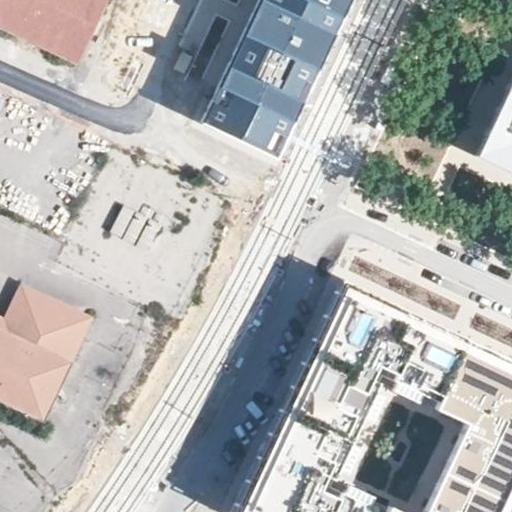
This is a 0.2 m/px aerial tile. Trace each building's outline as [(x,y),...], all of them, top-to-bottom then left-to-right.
[(0,0),(0,28),(72,63),(102,0),(0,0)] [(266,155),(341,0),(258,0),(201,122),(266,155)] [(511,73),(475,154),(511,171),(511,73)] [(140,213),(125,206),(113,231),(136,242),(144,224),(157,230),(164,215),(144,206),(140,213)] [(215,282),(226,287),(240,251),(230,246),(215,282)] [(0,404),(41,424),(91,319),(18,283),(1,319),(0,318),(0,404)] [(344,285),(235,511),(383,511),(385,508),(333,484),(388,364),(442,389),(460,352),(465,341),(344,285)] [(505,511),(511,499),(511,363),(465,341),(460,352),(442,389),(484,409),(435,511),(394,511),(385,508),(383,511),(505,511)]
